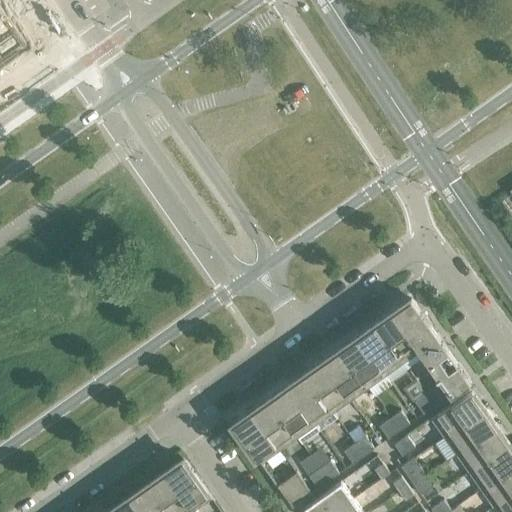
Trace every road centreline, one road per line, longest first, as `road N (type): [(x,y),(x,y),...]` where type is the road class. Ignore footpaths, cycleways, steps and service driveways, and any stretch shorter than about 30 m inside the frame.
road 1 (residential): [(511,363),(426,243),(300,331)]
road 2 (secondary): [(0,453),(244,281)]
road 3 (secondary): [(273,261),(511,93)]
road 4 (residential): [(273,261),(144,78)]
road 5 (residential): [(116,98),(244,281)]
road 6 (residential): [(176,417),(42,511)]
road 7 (residential): [(300,331),(176,417)]
road 8 (secondary): [(116,98),(0,180)]
road 9 (secondary): [(257,0),(144,78)]
